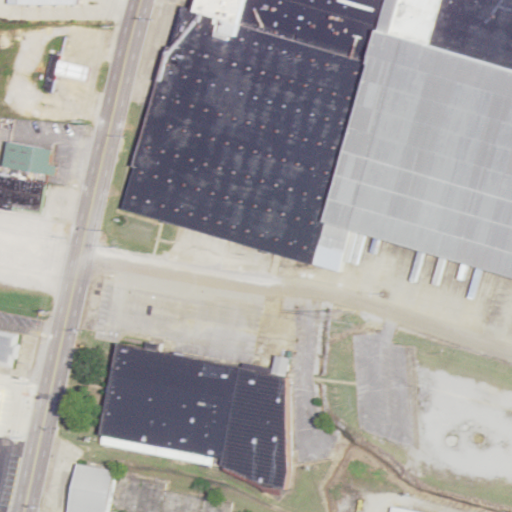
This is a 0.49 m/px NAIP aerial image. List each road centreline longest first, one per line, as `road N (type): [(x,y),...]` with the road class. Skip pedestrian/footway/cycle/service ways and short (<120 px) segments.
road 1 (tertiary): [(140,0),(22,511)]
road 2 (residential): [(78,253),(316,289),(511,348)]
